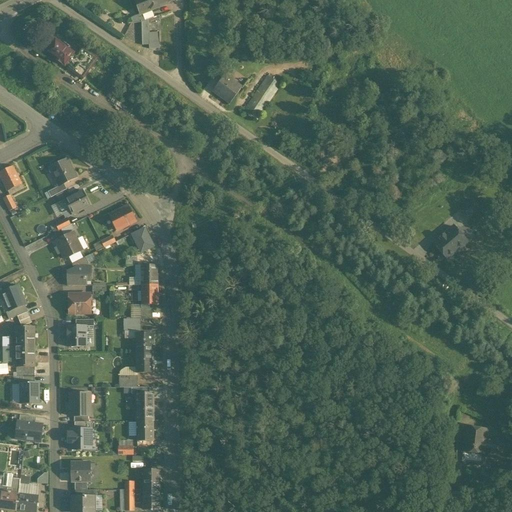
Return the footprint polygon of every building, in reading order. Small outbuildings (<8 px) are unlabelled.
[(166,0),(134,0),(135,0),(140,14),(140,15),(143,14),(168,4),(166,0)] [(140,14),(131,17),(133,22),(143,21),(145,21),(143,14),(140,15),(140,14)] [(27,19),(20,22),(23,29),(30,25),(27,19)] [(41,19),(38,22),(47,29),(50,26),(41,19)] [(159,33),(149,33),(150,45),(149,45),(149,49),(160,49),(159,33)] [(46,53),(65,66),(66,64),(68,66),(75,71),(82,62),(75,57),(73,55),(74,53),(55,40),(46,53)] [(92,61),(82,54),(79,51),(75,57),(82,62),(75,71),(68,66),(66,69),(79,79),(92,61)] [(223,64),(214,76),(220,81),(225,75),(230,69),(223,64)] [(242,87),(225,75),(220,81),(213,92),(229,104),(242,87)] [(267,76),(243,111),(257,121),(281,85),(267,76)] [(77,178),(67,159),(50,168),(59,187),(64,184),(77,178)] [(24,188),(13,166),(0,173),(0,177),(9,196),(10,196),(24,188)] [(64,184),(59,187),(48,192),(51,198),(67,190),(64,184)] [(82,191),(65,200),(70,211),(72,215),(90,206),(82,191)] [(16,208),(10,196),(9,196),(4,199),(10,211),(16,208)] [(65,200),(58,204),(63,214),(70,211),(65,200)] [(472,200),(461,209),(469,218),(479,209),(472,200)] [(56,218),(63,214),(58,204),(51,207),(56,218)] [(134,222),(127,207),(109,216),(117,231),(134,222)] [(67,218),(55,224),(59,231),(61,230),(71,225),(67,218)] [(71,225),(61,230),(64,236),(75,230),(72,224),(71,225)] [(132,234),(142,254),(157,246),(147,226),(132,234)] [(454,227),(451,230),(450,230),(434,244),(447,259),(458,250),(461,250),(464,248),(464,245),(467,242),(454,227)] [(73,233),(56,242),(58,247),(62,254),(65,260),(69,257),(80,252),(81,251),(76,240),(77,240),(73,233)] [(76,240),(81,251),(88,248),(82,237),(77,240),(76,240)] [(112,237),(102,243),(104,248),(115,243),(112,237)] [(69,257),(72,264),(83,258),(80,252),(69,257)] [(135,265),(135,254),(125,254),(125,265),(135,265)] [(85,258),(72,264),(75,269),(88,264),(85,258)] [(88,264),(75,269),(68,273),(69,281),(87,280),(90,280),(91,268),(89,268),(88,264)] [(131,286),(141,286),(141,266),(135,266),(136,279),(131,279),(131,286)] [(158,266),(141,266),(141,286),(158,286),(158,266)] [(17,286),(1,293),(9,313),(12,312),(25,306),(17,286)] [(158,286),(141,286),(142,306),(150,306),(158,305),(158,286)] [(91,294),(69,295),(69,314),(91,314),(91,308),(93,307),(93,302),(91,301),(91,294)] [(25,306),(12,312),(15,318),(17,317),(27,313),(25,306)] [(142,310),(142,306),(133,306),(133,320),(141,319),(142,319),(142,310)] [(150,310),(142,310),(142,319),(152,319),(152,310),(150,310)] [(27,313),(17,317),(21,327),(31,323),(27,313)] [(133,320),(125,320),(125,332),(141,332),(141,319),(133,320)] [(76,326),(68,326),(68,331),(67,331),(67,336),(68,336),(68,347),(86,347),(86,334),(87,334),(87,327),(87,326),(76,326)] [(34,328),(16,328),(17,338),(17,348),(34,348),(34,328)] [(153,334),(136,334),(136,354),(153,354),(153,334)] [(17,364),(17,348),(11,348),(6,348),(5,349),(5,364),(17,364)] [(34,348),(17,348),(17,364),(17,369),(35,369),(34,348)] [(153,354),(136,354),(136,369),(136,374),(153,373),(153,354)] [(136,376),(119,376),(120,388),(132,388),(138,388),(138,376),(136,376)] [(23,384),(21,384),(21,405),(39,405),(39,384),(34,384),(23,384)] [(91,394),(70,394),(70,416),(74,416),(89,416),(91,416),(91,394)] [(150,394),(136,394),(136,395),(137,395),(137,422),(154,422),(153,395),(154,394),(153,394),(150,394)] [(36,417),(20,415),(19,422),(35,424),(36,417)] [(19,422),(18,422),(15,440),(41,443),(43,425),(35,424),(19,422)] [(154,422),(137,422),(137,442),(154,442),(154,422)] [(486,430),(465,427),(462,452),(483,454),(483,451),(484,451),(485,440),(486,430)] [(70,450),(94,450),(94,428),(70,428),(70,450)] [(501,442),(485,440),(484,451),(483,451),(483,454),(483,456),(499,458),(501,442)] [(133,455),(133,447),(117,447),(117,455),(133,455)] [(91,482),(91,463),(71,463),(72,482),(75,482),(87,482),(91,482)] [(160,470),(143,470),(144,490),(160,490),(160,470)] [(13,475),(5,474),(4,477),(0,476),(0,492),(0,493),(19,495),(20,485),(21,480),(12,479),(13,475)] [(21,477),(21,480),(20,485),(29,486),(29,485),(30,478),(21,477)] [(87,490),(87,482),(75,482),(75,491),(87,490)] [(134,490),(134,482),(126,482),(126,490),(134,490)] [(29,486),(20,485),(19,495),(38,497),(39,487),(29,486)] [(134,510),(134,490),(126,490),(126,510),(134,510)] [(160,490),(144,490),(144,510),(160,509),(160,490)] [(19,495),(0,493),(0,509),(17,511),(19,495)] [(19,495),(17,511),(23,511),(35,511),(38,497),(19,495)] [(75,497),(71,497),(71,511),(95,511),(95,497),(75,497)]
